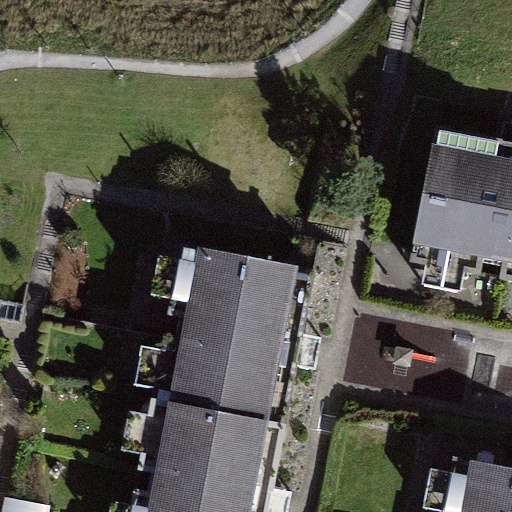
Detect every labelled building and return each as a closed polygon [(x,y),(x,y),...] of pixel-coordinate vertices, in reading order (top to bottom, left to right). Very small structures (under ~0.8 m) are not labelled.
[(511,142),(435,128),(415,234),(511,251),(511,142)] [(177,399),(277,417),(305,259),(205,241),(177,399)] [(406,337),(402,384),(471,390),(475,343),(406,337)] [(260,511),(277,417),(177,399),(157,511),(260,511)] [(469,511),(511,511),(511,457),(480,452),(469,511)] [(53,511),(55,501),(10,493),(6,511),(53,511)]
